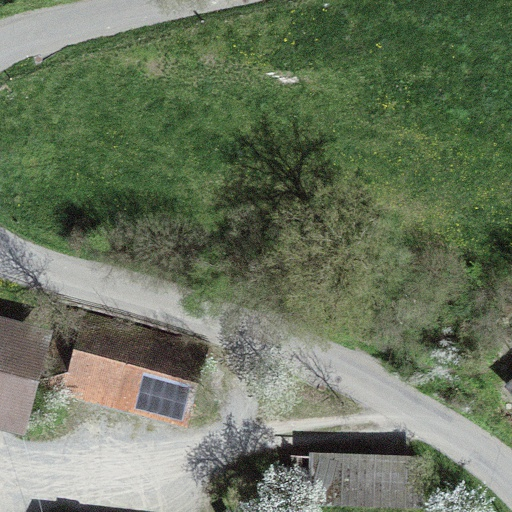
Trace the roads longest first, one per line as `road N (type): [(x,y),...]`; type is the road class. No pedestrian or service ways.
road 1 (unclassified): [(0,250),(225,322),(377,382),(511,479)]
road 2 (unclassified): [(163,0),(0,50)]
